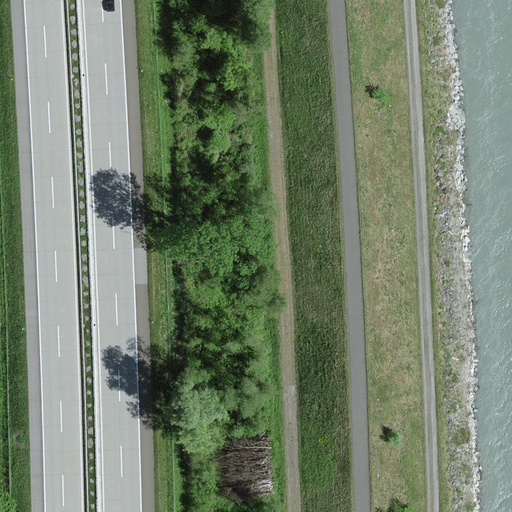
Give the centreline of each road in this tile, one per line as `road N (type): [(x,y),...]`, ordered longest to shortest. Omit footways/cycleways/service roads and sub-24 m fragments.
road 1 (track): [(293,511),(262,0)]
road 2 (track): [(432,511),(405,0)]
road 3 (track): [(336,0),(360,511)]
road 4 (motorway): [(40,0),(60,511)]
road 5 (motorway): [(119,511),(99,0)]
